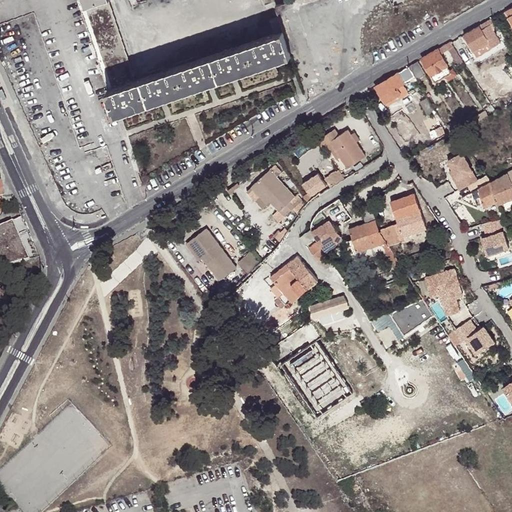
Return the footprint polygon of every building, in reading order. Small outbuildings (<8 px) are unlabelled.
[(84,0),(79,0),(109,89),(114,87),(84,0)] [(84,0),(114,87),(136,80),(110,0),(111,0),(84,0)] [(136,80),(114,87),(109,89),(117,114),(293,56),(285,31),(280,17),(271,20),(276,34),(136,80)] [(492,17),(479,25),(481,29),(494,21),(492,17)] [(479,25),(463,34),(473,51),(488,42),(481,29),(479,25)] [(450,41),(437,49),(440,53),(449,48),(453,45),(450,41)] [(488,42),(473,51),(475,56),(491,47),(488,42)] [(453,45),(449,48),(457,63),(462,60),(453,45)] [(437,49),(421,58),(431,75),(448,65),(440,53),(437,49)] [(417,61),(408,66),(414,76),(417,79),(425,74),(417,61)] [(448,65),(431,75),(435,81),(447,74),(445,72),(450,69),(448,65)] [(408,66),(397,73),(403,82),(414,76),(408,66)] [(397,73),(375,86),(386,105),(389,105),(407,94),(406,91),(402,83),(403,82),(397,73)] [(435,110),(427,97),(420,101),(428,114),(435,110)] [(473,118),(476,121),(488,115),(486,111),(473,118)] [(451,133),(457,131),(458,130),(454,122),(446,126),(448,128),(451,133)] [(439,134),(442,138),(451,133),(448,128),(439,134)] [(322,146),(325,144),(328,142),(337,136),(333,129),(317,139),(322,146)] [(328,142),(339,158),(346,168),(364,156),(355,143),(350,134),(347,130),(337,136),(328,142)] [(350,134),(355,143),(359,140),(354,132),(350,134)] [(336,160),(339,158),(328,142),(325,144),(336,160)] [(108,144),(97,148),(100,156),(111,153),(108,144)] [(461,151),(446,160),(451,169),(456,179),(453,181),(458,190),(477,180),(461,151)] [(266,204),(261,198),(264,196),(269,200),(277,209),(271,215),(277,222),(294,207),(300,213),(305,206),(296,195),(294,197),(276,177),(280,172),(274,165),(246,191),(261,208),(266,204)] [(448,171),(453,181),(456,179),(451,169),(448,171)] [(511,169),(489,182),(497,204),(503,201),(507,208),(510,208),(511,207),(511,169)] [(338,170),(323,177),(327,186),(342,179),(338,170)] [(302,183),(310,195),(326,185),(318,173),(302,183)] [(497,204),(489,182),(460,196),(461,198),(466,201),(477,205),(474,199),(479,196),(484,205),(495,201),(497,204)] [(307,193),(302,197),(306,202),(311,198),(307,193)] [(390,201),(397,223),(402,235),(425,227),(413,193),(390,201)] [(374,220),(370,204),(360,207),(365,223),(374,220)] [(0,264),(37,255),(20,217),(0,225),(0,264)] [(311,230),(315,237),(318,241),(325,251),(336,243),(332,237),(334,236),(336,229),(329,219),(311,230)] [(374,220),(365,223),(348,228),(352,238),(356,251),(386,243),(378,229),(374,220)] [(485,223),(483,223),(487,236),(481,238),(487,255),(508,248),(503,231),(501,232),(497,220),(485,223)] [(397,223),(392,225),(398,242),(404,240),(402,235),(397,223)] [(392,225),(378,229),(386,243),(389,246),(398,242),(392,225)] [(186,242),(196,255),(199,252),(202,257),(218,280),(236,268),(207,227),(186,242)] [(271,234),(277,241),(286,230),(283,227),(279,232),(276,229),(271,234)] [(311,230),(310,229),(299,236),(305,244),(315,237),(311,230)] [(346,240),(350,253),(356,251),(352,238),(346,240)] [(325,251),(318,241),(308,249),(325,270),(333,264),(325,251)] [(350,253),(354,262),(382,253),(384,257),(388,255),(394,266),(399,263),(391,250),(389,246),(386,243),(356,251),(350,253)] [(249,247),(235,258),(244,269),(258,258),(249,247)] [(291,302),(305,289),(316,280),(297,256),(271,278),(291,302)] [(454,270),(426,277),(431,296),(441,294),(446,313),(458,310),(454,298),(462,296),(454,270)] [(344,296),(310,306),(314,319),(349,308),(344,296)] [(422,298),(390,312),(404,334),(433,314),(422,298)] [(470,318),(455,328),(463,340),(467,337),(470,335),(481,351),(496,341),(485,325),(478,330),(470,318)] [(481,351),(470,335),(467,337),(477,353),(481,351)] [(511,380),(502,387),(511,401),(511,400),(511,380)]
